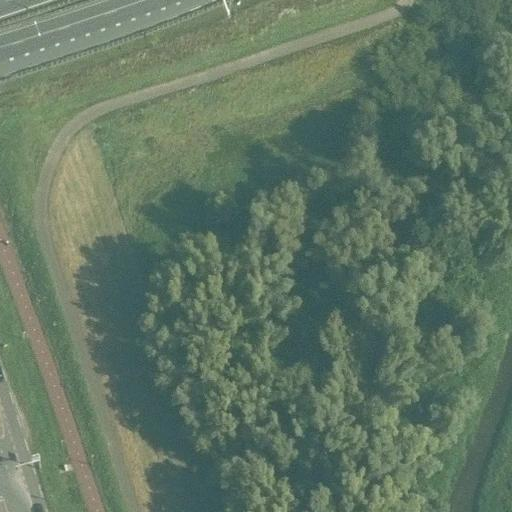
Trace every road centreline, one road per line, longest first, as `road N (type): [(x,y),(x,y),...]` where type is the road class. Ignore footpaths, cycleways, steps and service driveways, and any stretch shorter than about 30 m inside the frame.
road 1 (unclassified): [(136,511),(44,239),(41,187),(53,153),(73,124),(96,111),(394,13),(410,0)]
road 2 (trunk): [(0,55),(158,0)]
